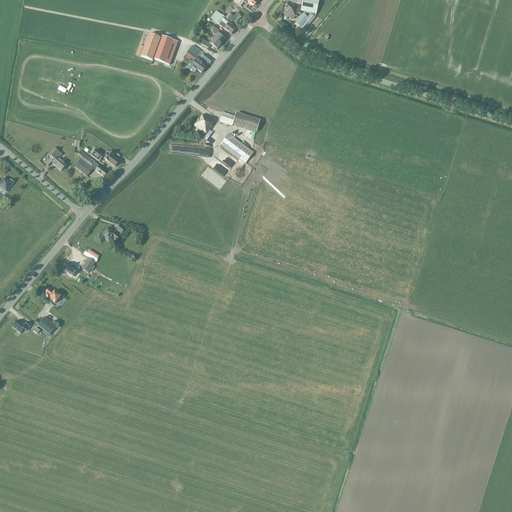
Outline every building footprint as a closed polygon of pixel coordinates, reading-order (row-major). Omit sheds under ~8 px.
[(303,0),(301,8),(301,11),(310,13),(316,14),(319,0),(303,0)] [(286,4),(284,14),(294,17),(296,17),(297,14),(300,14),(301,11),(301,8),(286,4)] [(216,12),(210,19),(215,23),(231,35),(235,30),(233,29),(234,28),(229,24),(230,22),(229,22),(225,18),(221,15),(216,12)] [(237,13),(230,21),(238,27),(245,19),(237,13)] [(229,14),(225,18),(229,22),(233,17),(229,14)] [(303,14),(295,24),(304,31),(315,18),(310,14),(307,18),(303,14)] [(216,37),(214,40),(221,45),(225,40),(218,35),(220,32),(213,27),(211,29),(214,32),(213,32),(213,33),(213,34),(213,35),(214,35),(216,37)] [(152,61),(153,59),(170,65),(178,43),(161,37),(161,39),(149,34),(144,47),(141,57),(152,61)] [(221,45),(214,40),(212,42),(210,41),(208,43),(203,40),(200,44),(208,48),(210,45),(217,50),(221,45)] [(141,57),(144,47),(140,46),(136,55),(141,57)] [(193,46),(189,51),(197,56),(201,52),(200,51),(193,46)] [(189,51),(184,57),(190,61),(193,64),(198,57),(197,56),(189,51)] [(204,55),(201,58),(210,65),(212,61),(204,55)] [(191,66),(189,69),(195,73),(197,70),(201,73),(205,68),(203,67),(204,65),(201,63),(203,61),(201,59),(198,57),(193,64),(191,66)] [(223,113),(220,122),(232,126),(232,125),(256,133),(260,121),(236,114),(235,117),(223,113)] [(202,115),(195,124),(194,127),(204,135),(202,138),(207,141),(209,138),(206,136),(212,128),(211,127),(214,124),(202,115)] [(229,134),(220,145),(245,164),(254,153),(229,134)] [(59,159),(62,155),(54,148),(49,155),(56,160),(53,165),(61,172),(67,165),(59,159)] [(92,156),(100,162),(102,158),(104,159),(105,157),(104,156),(96,150),(92,156)] [(82,159),(96,170),(95,171),(105,178),(108,174),(95,163),(95,162),(81,151),(77,155),(82,159)] [(106,158),(105,157),(104,159),(115,167),(117,165),(118,164),(118,163),(119,162),(113,158),(114,156),(109,152),(110,153),(106,158)] [(81,160),(75,168),(87,177),(93,169),(81,160)] [(3,190),(7,192),(11,187),(14,183),(10,180),(9,181),(8,180),(7,180),(5,178),(0,183),(0,187),(3,190)] [(117,230),(122,234),(125,230),(120,226),(117,230)] [(108,228),(101,236),(109,243),(113,238),(117,241),(119,238),(108,228)] [(99,256),(89,250),(87,254),(97,260),(99,256)] [(82,269),(88,274),(95,263),(88,258),(82,269)] [(77,270),(74,268),(71,266),(70,266),(67,264),(63,270),(73,277),(77,270)] [(50,297),(49,298),(56,304),(61,297),(54,291),(54,292),(53,293),(49,290),(45,294),(50,297)] [(61,328),(69,319),(65,316),(57,325),(61,328)] [(38,326),(50,335),(56,327),(45,317),(38,326)] [(22,325),(17,321),(12,327),(21,334),(24,330),(26,332),(27,331),(29,328),(23,323),(22,325)]
